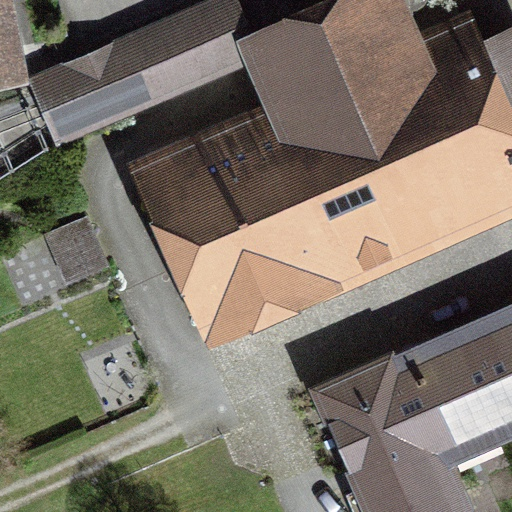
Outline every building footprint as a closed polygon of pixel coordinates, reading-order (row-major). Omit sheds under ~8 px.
[(6,0),(0,0),(0,65),(3,65),(0,47),(0,17),(9,16),(6,0)] [(234,0),(223,0),(36,81),(59,134),(257,49),(255,44),(234,0)] [(511,170),(511,28),(421,69),(391,0),(353,0),(255,44),(257,49),(290,126),(161,183),(220,320),(317,278),(310,260),(511,170)] [(0,119),(0,169),(47,151),(31,108),(0,119)] [(69,272),(107,260),(92,212),(54,224),(69,272)] [(511,431),(511,304),(390,358),(389,356),(318,388),(372,511),(457,511),(457,510),(467,505),(442,448),(449,445),(454,457),(511,431)]
